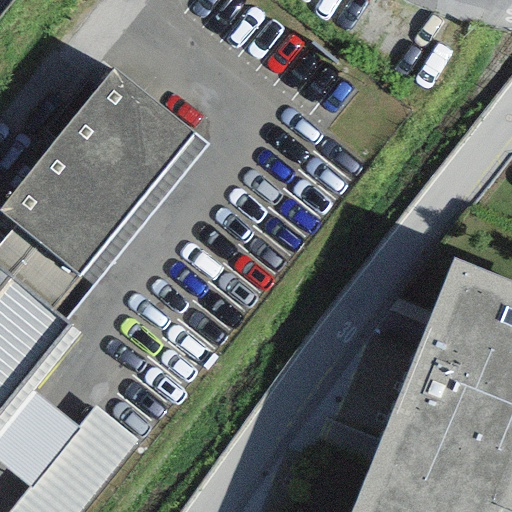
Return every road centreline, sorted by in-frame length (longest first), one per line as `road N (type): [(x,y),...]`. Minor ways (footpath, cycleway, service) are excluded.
road 1 (residential): [(511,120),(206,511)]
road 2 (unknown): [(0,459),(194,212)]
